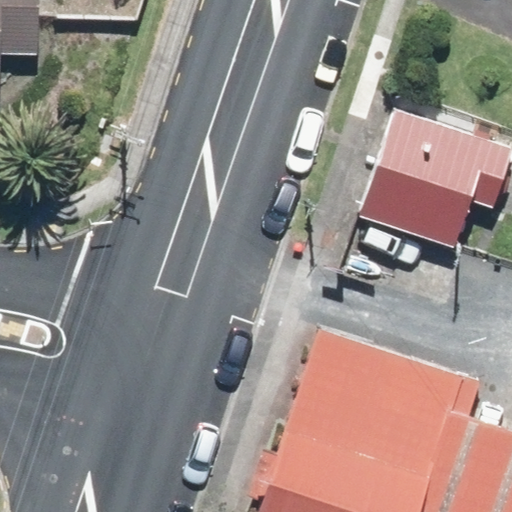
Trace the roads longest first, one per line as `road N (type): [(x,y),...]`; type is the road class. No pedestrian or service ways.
road 1 (secondary): [(269,0),(164,293)]
road 2 (unclassified): [(0,281),(164,293)]
road 3 (secondary): [(164,293),(122,417)]
road 4 (unclassified): [(122,417),(0,383)]
